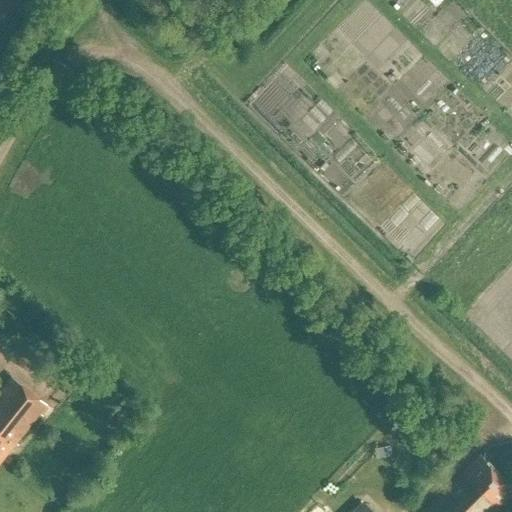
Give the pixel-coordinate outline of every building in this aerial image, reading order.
[(395,0),(416,18),(431,0),(395,0)] [(75,365),(65,379),(79,390),(89,376),(75,365)] [(53,408),(11,376),(0,390),(0,460),(38,413),(45,418),(53,408)] [(511,491),(511,487),(480,455),(419,511),(496,511),(499,510),(496,507),(511,491)] [(373,511),(362,501),(350,511),(373,511)]
